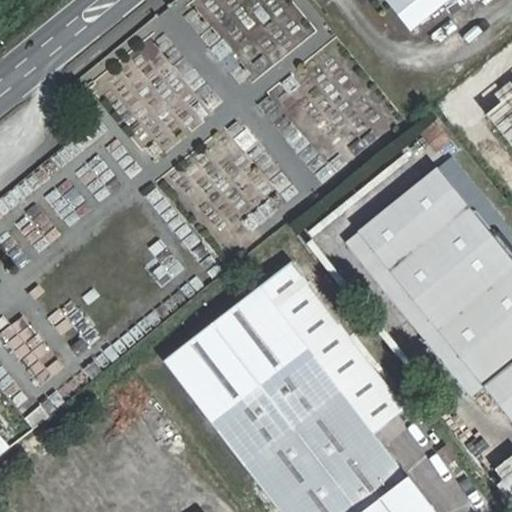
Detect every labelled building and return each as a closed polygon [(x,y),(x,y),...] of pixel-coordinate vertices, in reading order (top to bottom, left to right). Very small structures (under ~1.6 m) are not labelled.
[(387,0),(408,29),(445,0),(387,0)] [(511,255),(439,166),(348,239),(475,394),(487,385),(511,416),(511,255)] [(345,316),(298,255),(268,277),(314,338),(345,316)] [(314,338),(268,277),(169,355),(289,511),(447,511),(381,426),(347,381),(314,338)] [(399,414),(366,368),(347,381),(381,426),(399,414)] [(52,417),(42,403),(20,420),(31,434),(52,417)] [(0,458),(19,444),(0,420),(0,458)]
